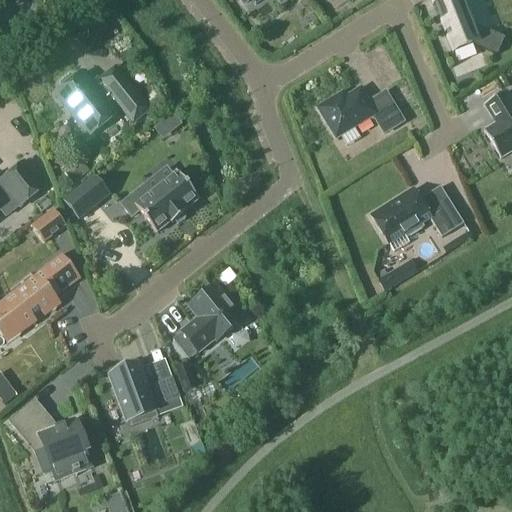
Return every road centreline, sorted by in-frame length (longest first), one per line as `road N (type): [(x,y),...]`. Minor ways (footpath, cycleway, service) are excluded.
road 1 (unclassified): [(261,85),(292,176),(97,338)]
road 2 (unclassified): [(446,132),(395,5),(261,85)]
